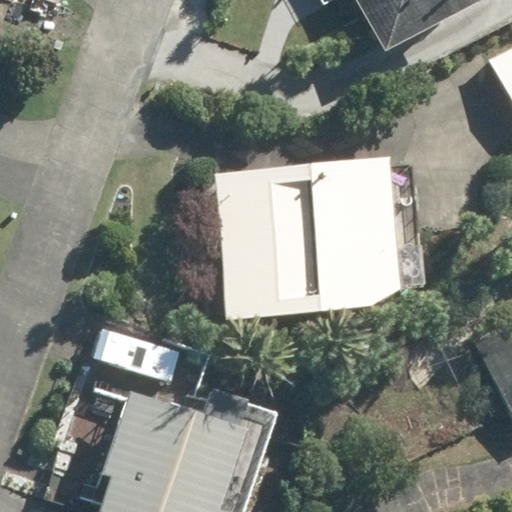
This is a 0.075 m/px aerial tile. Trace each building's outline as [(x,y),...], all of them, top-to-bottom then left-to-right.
[(352,0),(380,51),(474,1),(473,0),(352,0)] [(511,49),(491,60),(511,101),(511,49)] [(385,159),(213,175),(227,319),(365,307),(392,288),(417,285),(408,168),(386,169),(385,159)] [(511,323),(479,341),(511,406),(511,323)] [(96,511),(240,511),(275,412),(213,390),(203,418),(128,391),(99,474),(109,477),(96,511)]
